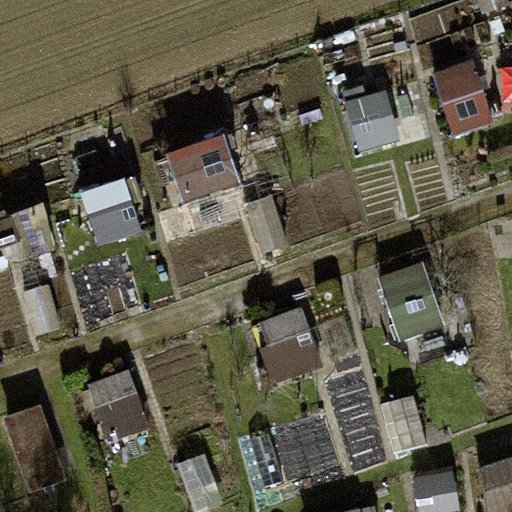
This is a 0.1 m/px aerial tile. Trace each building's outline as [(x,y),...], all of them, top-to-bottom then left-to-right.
[(438,78),(463,138),(507,120),(482,60),(438,78)] [(393,94),(357,104),(370,151),(406,140),(393,94)] [(230,129),(171,153),(193,204),(251,180),(230,129)] [(135,174),(88,189),(105,244),(153,229),(135,174)] [(406,340),(452,328),(433,258),(387,271),(406,340)] [(264,315),(268,370),(323,367),(320,312),(264,315)] [(137,369),(98,382),(118,438),(156,425),(137,369)] [(511,457),(486,462),(493,511),(511,508),(511,457)]
